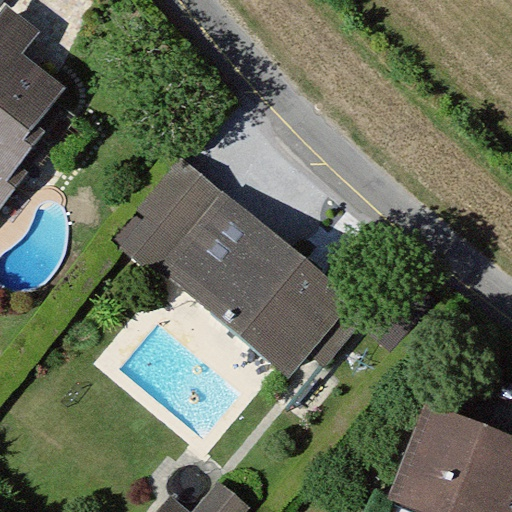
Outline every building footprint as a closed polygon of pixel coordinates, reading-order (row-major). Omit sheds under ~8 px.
[(42,30),(6,2),(0,9),(0,207),(27,175),(17,167),(45,133),(36,126),(65,88),(23,54),(42,30)] [(153,267),(218,189),(180,157),(136,210),(145,217),(119,249),(148,273),(153,267)] [(348,297),(218,189),(153,267),(281,376),(348,297)] [(511,511),(511,435),(426,400),(386,497),(421,511),(511,511)] [(246,511),(251,506),(220,482),(195,511),(190,511),(170,496),(157,511),(246,511)]
